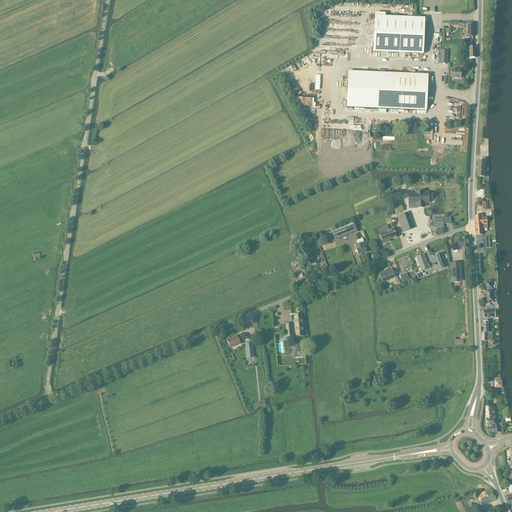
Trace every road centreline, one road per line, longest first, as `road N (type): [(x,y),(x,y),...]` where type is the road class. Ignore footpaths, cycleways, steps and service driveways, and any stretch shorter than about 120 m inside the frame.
road 1 (unclassified): [(51,398),(472,227)]
road 2 (unclassified): [(51,398),(107,0)]
road 3 (secondary): [(51,511),(405,455)]
road 4 (secondary): [(472,227),(480,0)]
road 5 (unknown): [(439,91),(431,120),(366,114),(361,104),(364,66),(429,64)]
road 6 (secondary): [(477,395),(472,227)]
